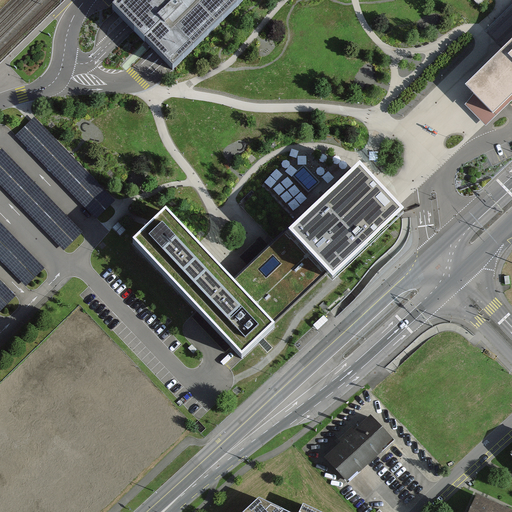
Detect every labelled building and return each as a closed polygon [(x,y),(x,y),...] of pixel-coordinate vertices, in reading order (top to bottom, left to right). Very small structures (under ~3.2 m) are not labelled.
[(121,0),(112,9),(171,73),(244,0),(121,0)] [(511,42),(464,89),(479,104),(492,118),(511,98),(511,42)] [(112,204),(25,112),(7,130),(94,221),(112,204)] [(83,233),(2,149),(0,151),(0,184),(64,251),(73,242),(74,241),(83,233)] [(166,214),(133,245),(242,361),(275,330),(272,327),(326,276),(332,283),(404,216),(360,169),(289,236),(287,234),(233,285),(166,214)] [(45,269),(0,222),(0,260),(26,287),(35,278),(35,277),(45,269)] [(247,255),(253,260),(267,247),(261,241),(247,255)] [(16,297),(0,280),(0,312),(7,306),(8,305),(16,297)] [(338,443),(321,458),(343,483),(389,441),(367,416),(351,431),(349,429),(336,441),(338,443)] [(511,511),(511,510),(477,495),(470,511),(511,511)] [(283,511),(259,501),(247,511),(283,511)]
